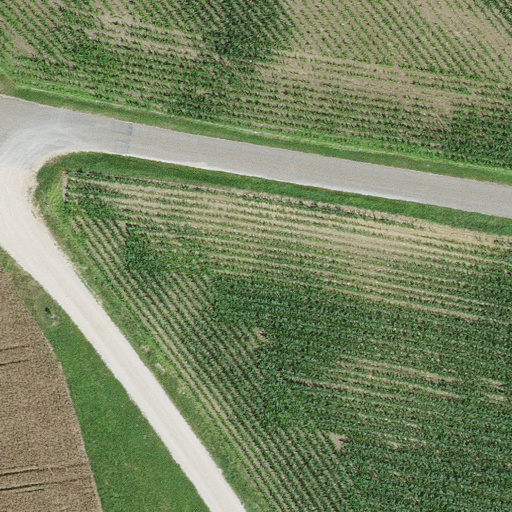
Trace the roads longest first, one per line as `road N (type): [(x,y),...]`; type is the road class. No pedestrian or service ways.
road 1 (unclassified): [(511,202),(246,149),(0,120)]
road 2 (track): [(0,194),(223,511)]
